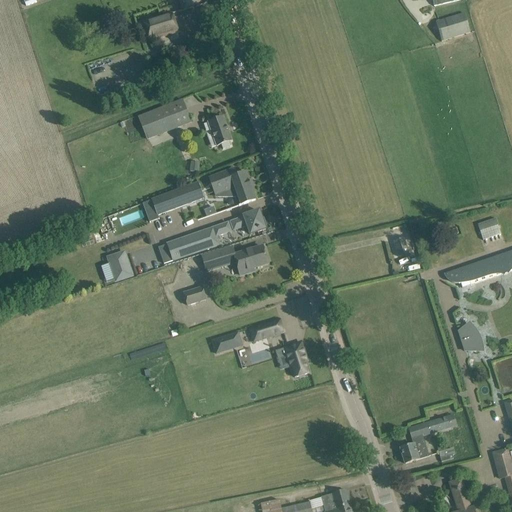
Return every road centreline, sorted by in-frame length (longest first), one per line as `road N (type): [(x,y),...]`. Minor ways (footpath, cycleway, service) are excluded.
road 1 (tertiary): [(388,511),(225,0)]
road 2 (track): [(245,64),(64,137)]
